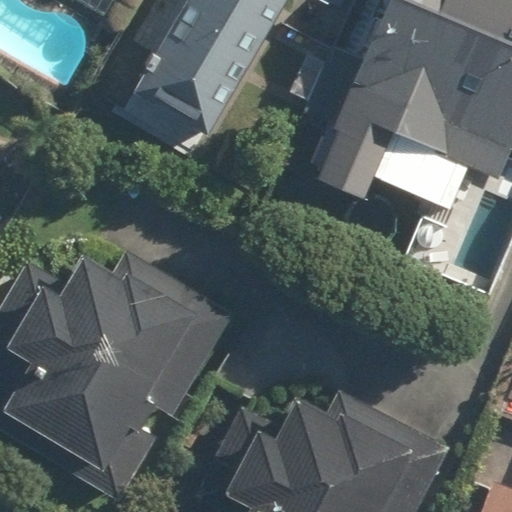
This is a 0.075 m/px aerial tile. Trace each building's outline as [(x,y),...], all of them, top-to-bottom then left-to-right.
[(66,0),(100,19),(110,0),(66,0)] [(177,0),(127,89),(203,131),(277,0),(177,0)] [(511,0),(367,0),(344,54),(312,40),(288,94),(306,102),(289,140),(452,212),(469,172),(489,180),(503,148),(511,151),(511,0)] [(54,278),(26,260),(0,301),(0,432),(112,501),(224,319),(109,248),(94,273),(67,256),(54,278)] [(268,421),(242,405),(188,494),(215,511),(213,511),(410,511),(446,453),(336,387),(320,413),(286,393),(268,421)] [(511,511),(511,479),(504,476),(489,511),(511,511)]
